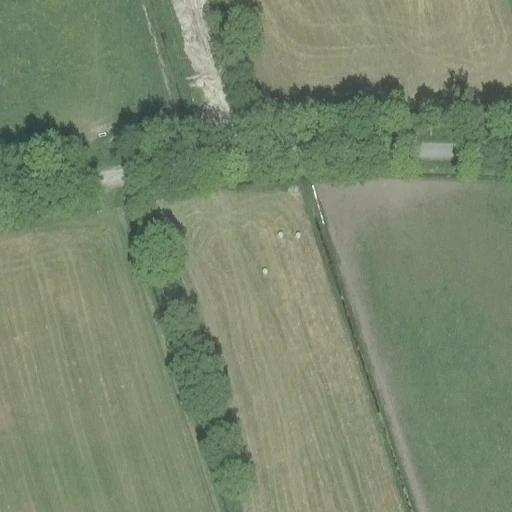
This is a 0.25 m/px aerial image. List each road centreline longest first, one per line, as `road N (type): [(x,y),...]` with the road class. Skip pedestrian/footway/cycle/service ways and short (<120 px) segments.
road 1 (unclassified): [(0,201),(240,157),(404,149),(511,157)]
road 2 (track): [(240,157),(190,0)]
